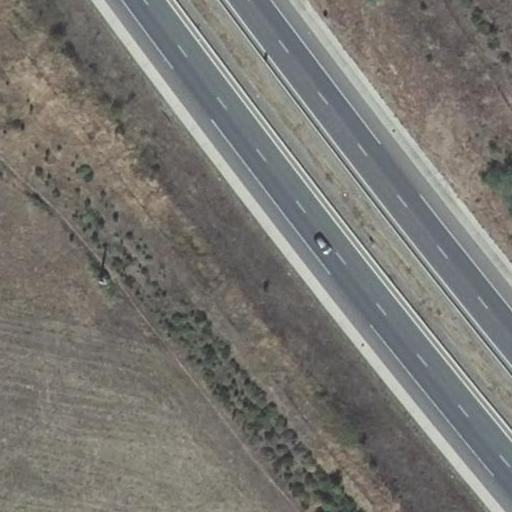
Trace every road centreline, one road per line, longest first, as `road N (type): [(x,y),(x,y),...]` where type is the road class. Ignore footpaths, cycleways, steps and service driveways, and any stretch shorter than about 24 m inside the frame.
road 1 (motorway): [(169,0),(511,446)]
road 2 (motorway): [(511,347),(240,0)]
